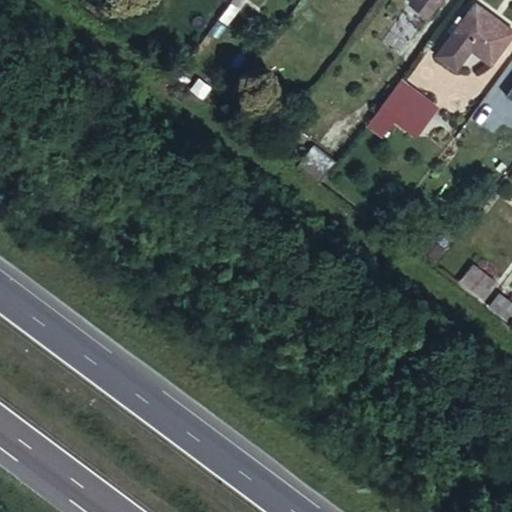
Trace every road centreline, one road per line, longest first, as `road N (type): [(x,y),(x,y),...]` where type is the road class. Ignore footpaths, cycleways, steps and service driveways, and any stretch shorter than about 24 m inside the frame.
road 1 (motorway): [(292,511),(0,292)]
road 2 (motorway): [(0,425),(114,511)]
